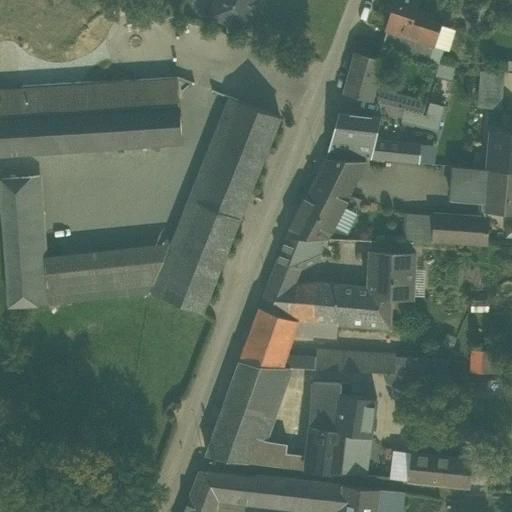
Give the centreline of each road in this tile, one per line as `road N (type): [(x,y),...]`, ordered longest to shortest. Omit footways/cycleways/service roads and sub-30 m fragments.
road 1 (residential): [(165,511),(357,0)]
road 2 (track): [(511,508),(455,506),(428,490),(184,463)]
